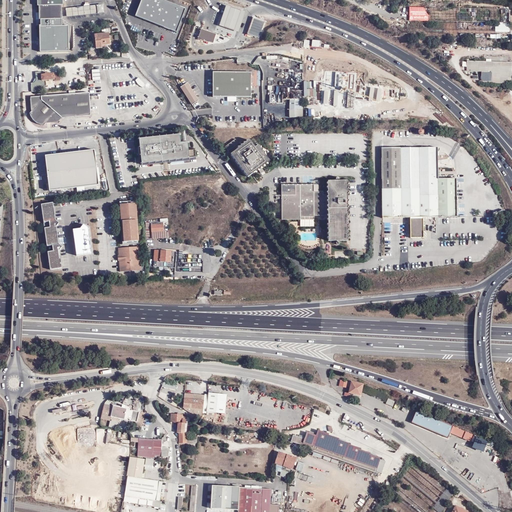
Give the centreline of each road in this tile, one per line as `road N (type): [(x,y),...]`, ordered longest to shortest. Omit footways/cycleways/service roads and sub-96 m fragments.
road 1 (motorway): [(0,330),(262,349),(506,420)]
road 2 (motorway): [(0,324),(511,349)]
road 3 (tertiary): [(493,511),(389,429),(279,381),(210,367),(57,379)]
road 4 (motorway): [(511,334),(130,315)]
road 5 (motorway): [(495,280),(471,289),(130,315)]
road 6 (secondary): [(245,0),(336,31),(397,63),(466,119),(511,179)]
road 7 (unclassified): [(20,139),(174,117),(167,92),(114,16)]
road 8 (secondary): [(476,110),(400,53),(276,0)]
road 9 (unknown): [(494,511),(490,487),(469,460),(365,403)]
road 10 (tertiary): [(16,184),(16,346)]
road 11 (secondary): [(495,280),(482,306),(481,363),(506,420)]
road 12 (motorway): [(130,315),(0,309)]
